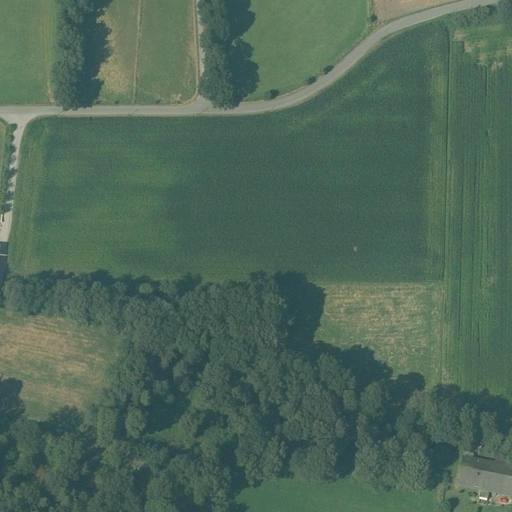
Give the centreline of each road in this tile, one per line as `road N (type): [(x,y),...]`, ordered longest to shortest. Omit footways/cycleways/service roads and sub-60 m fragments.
road 1 (unclassified): [(0,111),(277,104),(316,86),(398,25),(489,0)]
road 2 (track): [(213,511),(111,450),(0,424)]
